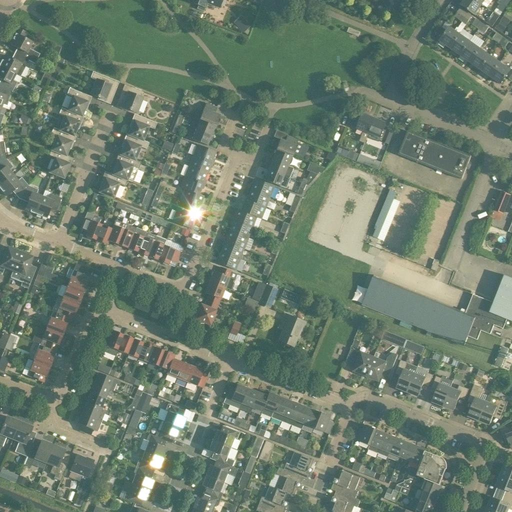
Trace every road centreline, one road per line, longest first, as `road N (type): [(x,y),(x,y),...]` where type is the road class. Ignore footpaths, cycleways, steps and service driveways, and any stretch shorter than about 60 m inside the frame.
road 1 (residential): [(496,143),(389,101),(410,46),(442,0)]
road 2 (residential): [(121,272),(186,293),(238,161)]
road 3 (residential): [(461,511),(477,473),(476,444),(366,399),(350,409)]
road 4 (residential): [(230,363),(169,511)]
road 5 (residential): [(486,271),(455,260),(496,143)]
road 6 (residential): [(58,247),(112,107)]
road 7 (residential): [(230,363),(105,310)]
road 8 (residential): [(350,409),(230,363)]
